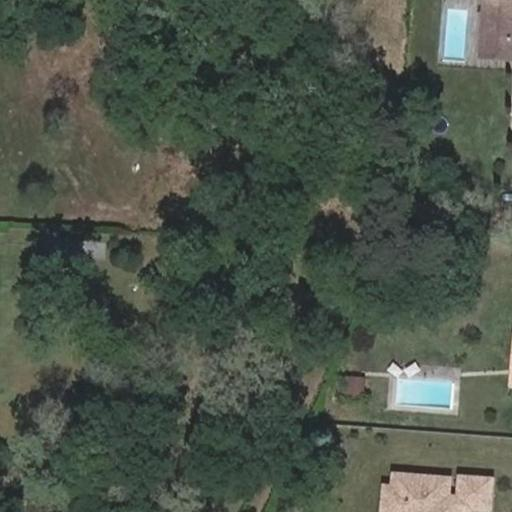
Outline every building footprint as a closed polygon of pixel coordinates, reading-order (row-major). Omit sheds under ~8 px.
[(511,60),(511,45),(511,0),(487,0),(483,57),(511,60)] [(114,68),(127,66),(136,64),(136,69),(162,64),(155,23),(107,32),(114,68)] [(132,92),(127,66),(114,68),(117,94),(132,92)] [(363,381),(347,379),(345,403),(362,404),(363,381)] [(385,467),(382,511),(466,511),(474,511),(494,511),(497,475),(385,467)]
